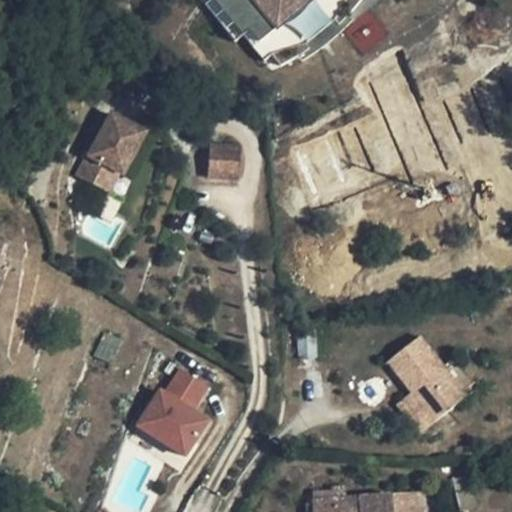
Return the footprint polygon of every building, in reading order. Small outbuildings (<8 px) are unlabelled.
[(211,0),(216,5),(245,41),(266,66),(273,59),(283,70),(300,61),(312,53),(307,47),(334,23),(339,29),(349,18),(358,6),(361,2),(359,0),(211,0)] [(245,41),(216,5),(208,12),(238,47),(245,41)] [(334,23),(307,47),(312,53),(300,61),(307,68),(310,66),(315,63),(321,59),(325,56),(329,53),(332,50),(338,45),(342,41),(346,37),(349,33),(352,29),(353,28),(355,26),(349,18),(339,29),(334,23)] [(273,59),(266,66),(273,75),(283,70),(273,59)] [(155,131),(121,112),(85,173),(117,190),(128,172),(131,173),(155,131)] [(251,148),(220,145),(217,178),(248,181),(251,148)] [(469,398),(424,338),(390,363),(414,393),(437,422),(469,398)] [(143,432),(190,460),(211,424),(198,417),(214,391),(186,374),(171,400),(164,396),(143,432)] [(437,422),(414,393),(403,402),(398,406),(421,435),(426,430),(437,422)] [(347,499),(346,488),(335,488),(335,491),(336,500),(347,499)] [(396,511),(395,496),(347,499),(336,500),(335,491),(314,493),(315,511),(396,511)] [(395,496),(396,511),(424,511),(424,496),(395,496)]
